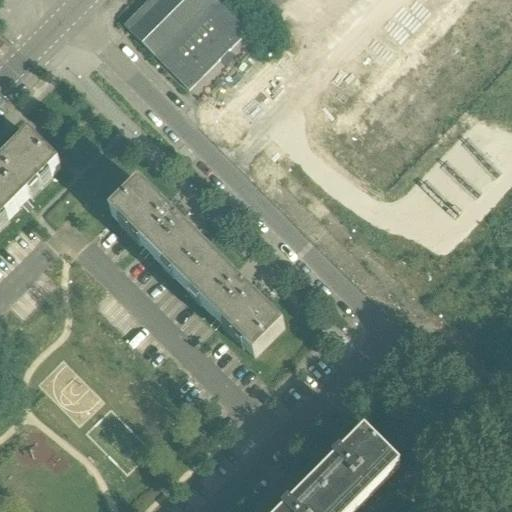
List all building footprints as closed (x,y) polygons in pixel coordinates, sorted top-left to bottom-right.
[(156,60),(189,93),(248,33),(216,1),(214,0),(151,0),(124,27),(130,34),(156,60)] [(393,0),(386,0),(384,2),(392,10),(398,4),(393,0)] [(384,2),(379,8),(386,16),(392,10),(384,2)] [(366,4),(351,19),(378,46),(393,31),(366,4)] [(472,8),(445,35),(460,50),(487,23),(472,8)] [(320,9),(312,17),(318,23),(326,15),(320,9)] [(326,15),(318,23),(324,28),(331,21),(326,15)] [(351,19),(337,34),(364,60),(378,46),(351,19)] [(487,23),(460,50),(475,64),(502,38),(487,23)] [(337,34),(323,48),(350,75),(364,60),(337,34)] [(291,38),(283,46),(289,52),(297,44),(291,38)] [(511,47),(502,38),(475,64),(489,79),(511,56),(511,47)] [(297,44),(289,52),(295,57),(302,49),(297,44)] [(323,48),(308,62),(335,89),(350,75),(323,48)] [(448,55),(443,60),(451,68),(456,62),(448,55)] [(511,56),(489,79),(504,93),(511,85),(511,56)] [(422,59),(406,74),(433,101),(448,85),(422,59)] [(443,60),(437,66),(445,73),(451,68),(443,60)] [(308,62),(293,78),(320,105),(335,89),(308,62)] [(271,64),(263,72),(268,78),(276,70),(271,64)] [(406,74),(392,88),(419,115),(433,101),(406,74)] [(252,83),(225,110),(240,125),(267,98),(252,83)] [(477,84),(472,89),(480,97),(485,91),(477,84)] [(392,88),(378,103),(404,129),(419,115),(392,88)] [(472,89),(466,95),(474,103),(480,97),(472,89)] [(296,90),(291,96),(298,103),(304,98),(296,90)] [(291,96),(285,101),(293,109),(298,103),(291,96)] [(267,98),(240,125),(254,140),(281,113),(267,98)] [(378,103),(363,117),(390,144),(404,129),(378,103)] [(471,108),(457,122),(464,129),(478,115),(471,108)] [(511,118),(506,112),(500,118),(508,126),(511,121),(511,118)] [(281,113),(254,140),(270,155),(296,128),(281,113)] [(478,115),(464,129),(472,136),(486,122),(478,115)] [(363,117),(348,133),(374,159),(390,144),(363,117)] [(500,118),(495,123),(503,131),(508,126),(500,118)] [(430,119),(422,127),(427,132),(435,124),(430,119)] [(486,122),(472,136),(479,143),(493,129),(486,122)] [(435,124),(427,132),(433,138),(441,130),(435,124)] [(493,129),(479,143),(486,150),(500,136),(493,129)] [(76,149),(60,132),(59,132),(49,141),(66,158),(76,149)] [(500,136),(486,150),(493,157),(507,143),(500,136)] [(0,230),(61,170),(30,139),(0,169),(0,230)] [(440,139),(426,153),(433,160),(447,146),(440,139)] [(511,148),(507,143),(493,157),(500,164),(511,151),(511,148)] [(447,146),(433,160),(440,167),(454,153),(447,146)] [(355,148),(349,154),(357,162),(362,156),(355,148)] [(401,148),(393,156),(398,161),(406,153),(401,148)] [(511,151),(500,164),(507,171),(511,165),(511,151)] [(406,153),(398,161),(404,167),(412,159),(406,153)] [(454,153),(440,167),(447,174),(461,160),(454,153)] [(349,154),(343,160),(351,167),(357,162),(349,154)] [(324,156),(298,183),(313,198),(340,171),(324,156)] [(461,160),(447,174),(454,181),(469,167),(461,160)] [(469,167),(454,181),(461,188),(476,174),(469,167)] [(340,171),(313,198),(327,212),(354,185),(340,171)] [(476,174),(461,188),(468,196),(483,181),(476,174)] [(383,177),(378,183),(386,191),(391,185),(383,177)] [(483,181),(468,196),(475,202),(490,188),(483,181)] [(378,183),(372,189),(380,196),(386,191),(378,183)] [(354,185),(327,212),(342,227),(368,200),(354,185)] [(111,217),(182,289),(213,258),(194,239),(198,235),(182,219),(178,223),(141,186),(111,217)] [(490,188),(475,202),(483,210),(497,195),(490,188)] [(497,195),(483,210),(490,217),(504,202),(497,195)] [(368,200),(342,227),(356,241),(383,214),(368,200)] [(504,202),(490,217),(497,224),(511,209),(504,202)] [(412,206),(406,212),(414,219),(420,214),(412,206)] [(406,212),(401,217),(409,225),(414,219),(406,212)] [(383,214),(356,241),(371,256),(397,229),(383,214)] [(397,229),(371,256),(385,270),(412,243),(397,229)] [(441,235),(435,241),(443,248),(449,243),(441,235)] [(435,241),(430,246),(438,254),(443,248),(435,241)] [(412,243),(385,270),(399,284),(426,258),(412,243)] [(213,258),(182,289),(254,361),(285,330),(248,293),(252,289),(236,273),(232,277),(213,258)] [(426,258),(399,284),(414,300),(441,273),(426,258)] [(511,260),(451,322),(481,352),(511,320),(511,260)] [(365,433),(358,439),(343,455),(340,452),(333,460),(336,463),(292,506),(289,503),(282,510),(283,511),(357,511),(401,469),(365,433)]
